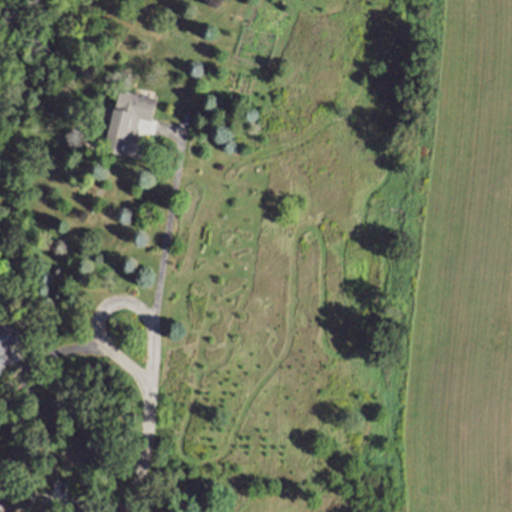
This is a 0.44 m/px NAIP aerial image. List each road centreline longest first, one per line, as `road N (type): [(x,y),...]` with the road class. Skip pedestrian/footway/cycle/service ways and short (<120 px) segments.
road 1 (residential): [(152,358),(146,385),(102,346),(95,325),(102,311),(133,305),(152,327),(152,358)]
road 2 (residential): [(126,511),(144,462),(146,385)]
